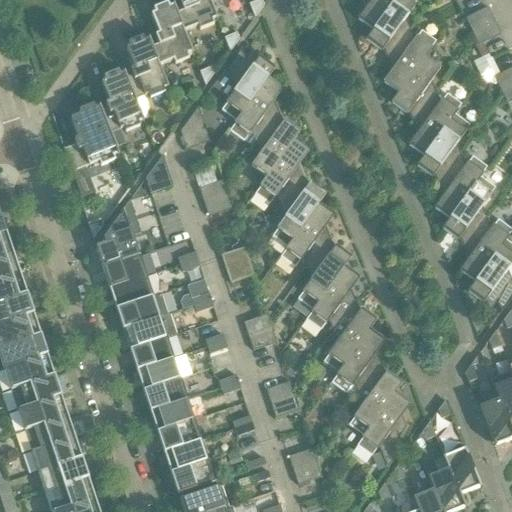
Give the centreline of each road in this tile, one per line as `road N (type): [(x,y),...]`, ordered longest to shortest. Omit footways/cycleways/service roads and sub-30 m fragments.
road 1 (residential): [(294,511),(167,142)]
road 2 (residential): [(138,511),(17,145)]
road 3 (residential): [(17,145),(124,0)]
